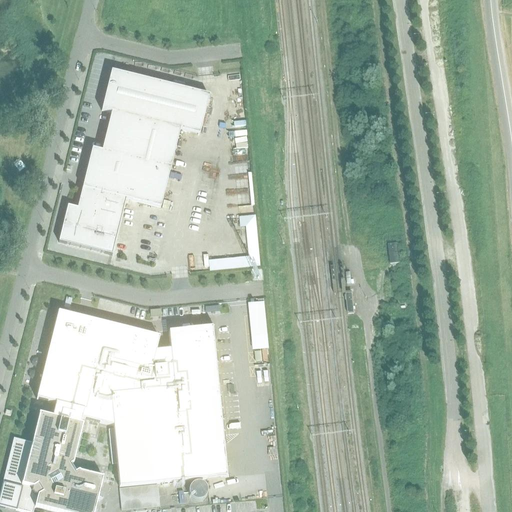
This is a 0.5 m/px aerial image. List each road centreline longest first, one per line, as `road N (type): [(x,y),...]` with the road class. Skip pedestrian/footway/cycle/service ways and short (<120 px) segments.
road 1 (unclassified): [(24,268),(153,298),(261,288)]
road 2 (unclassified): [(24,268),(81,35)]
road 3 (unclassified): [(511,165),(493,0)]
road 4 (unclassified): [(81,35),(168,58),(235,53)]
road 5 (unknown): [(199,164),(224,173),(224,218),(214,228),(179,224)]
